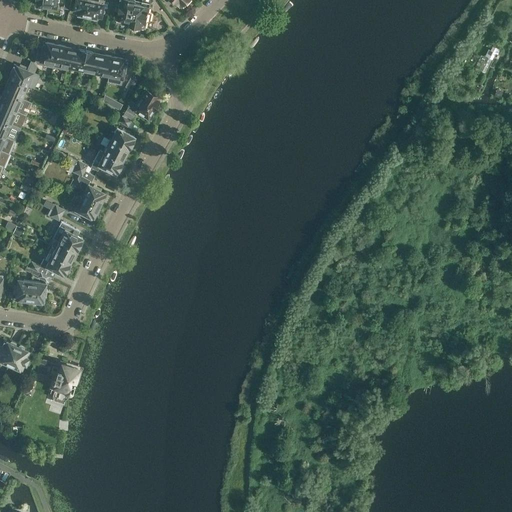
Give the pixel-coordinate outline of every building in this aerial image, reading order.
[(76,0),(74,11),(79,12),(79,14),(87,16),(90,0),(76,0)] [(90,0),(87,16),(96,18),(97,16),(101,17),(104,0),(90,0)] [(116,22),(129,24),(134,2),(134,0),(119,0),(119,4),(116,4),(114,11),(118,11),(116,22)] [(142,4),(134,2),(129,24),(145,28),(146,20),(150,21),(152,13),(148,12),(150,3),(153,0),(142,0),(143,1),(142,4)] [(57,44),(43,41),(39,61),(45,62),(45,61),(53,62),(57,44)] [(57,44),(53,62),(61,64),(61,65),(66,67),(71,47),(57,44)] [(497,54),(499,50),(493,46),(491,50),(489,49),(486,55),(492,58),(495,53),(497,54)] [(71,47),(66,67),(72,68),(72,67),(81,68),(84,50),(71,47)] [(84,50),(81,68),(88,70),(88,71),(94,73),(98,53),(84,50)] [(98,53),(94,73),(100,74),(100,72),(108,74),(112,56),(98,53)] [(486,72),(492,58),(486,55),(480,69),(486,72)] [(112,56),(108,74),(116,76),(116,77),(121,78),(125,59),(112,56)] [(14,65),(9,77),(26,85),(29,77),(30,78),(32,72),(14,65)] [(9,77),(3,90),(21,98),(24,93),(23,92),(26,85),(9,77)] [(131,101),(126,109),(135,115),(137,111),(147,117),(152,109),(156,108),(158,104),(157,101),(158,100),(155,98),(156,96),(145,89),(136,104),(131,101)] [(3,90),(0,97),(0,104),(15,111),(18,103),(19,104),(21,98),(3,90)] [(0,104),(0,119),(10,124),(13,119),(12,118),(15,111),(0,104)] [(122,115),(118,120),(128,126),(131,120),(122,115)] [(0,119),(0,134),(4,136),(7,129),(8,129),(10,124),(0,119)] [(115,132),(111,140),(128,148),(134,135),(116,126),(114,132),(115,132)] [(105,145),(102,150),(121,160),(128,148),(111,140),(107,147),(105,145)] [(99,150),(93,161),(115,173),(121,160),(102,150),(102,151),(99,150)] [(56,155),(51,153),(47,160),(52,162),(56,155)] [(77,158),(68,154),(65,160),(71,163),(84,169),(87,164),(78,159),(77,160),(76,159),(77,158)] [(84,169),(71,163),(67,172),(68,175),(74,178),(77,177),(80,187),(85,190),(82,197),(99,205),(105,192),(88,184),(90,180),(91,181),(94,175),(84,169)] [(78,204),(74,202),(70,210),(79,214),(80,211),(92,218),(99,205),(82,197),(78,204)] [(64,209),(53,203),(53,204),(47,201),(45,206),(50,209),(61,214),(64,209)] [(50,209),(48,214),(59,219),(61,214),(50,209)] [(14,230),(16,224),(7,221),(5,227),(14,230)] [(52,237),(59,241),(76,249),(82,237),(77,234),(79,230),(61,221),(52,237)] [(25,229),(18,226),(15,233),(21,237),(25,229)] [(52,246),(49,252),(53,254),(53,253),(53,254),(69,262),(76,249),(59,241),(56,248),(52,246)] [(30,260),(27,265),(35,269),(43,273),(47,266),(63,274),(69,262),(53,254),(49,261),(43,258),(40,265),(30,260)] [(25,269),(32,273),(35,269),(27,265),(25,269)] [(35,269),(32,273),(48,282),(50,277),(43,273),(35,269)] [(15,298),(28,300),(31,281),(23,280),(23,279),(18,278),(15,298)] [(31,281),(28,300),(42,302),(45,282),(39,281),(39,282),(31,281)] [(0,359),(8,364),(17,344),(4,339),(1,345),(0,344),(0,359)] [(17,344),(8,364),(21,369),(24,363),(25,364),(29,356),(27,356),(30,350),(17,344)] [(36,372),(47,375),(49,368),(51,369),(50,372),(55,373),(53,380),(52,384),(55,385),(52,397),(55,398),(56,400),(57,401),(59,402),(61,402),(62,400),(63,398),(67,399),(67,396),(69,397),(78,365),(68,362),(67,364),(62,363),(61,365),(40,358),(36,372)] [(28,393),(35,379),(28,376),(22,390),(28,393)]
